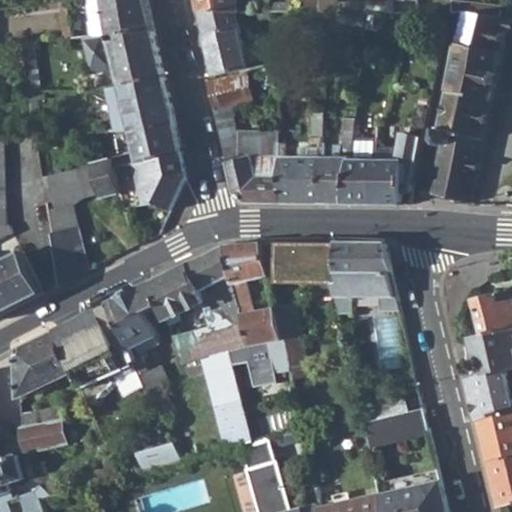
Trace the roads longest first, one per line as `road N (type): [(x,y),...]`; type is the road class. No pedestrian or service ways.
road 1 (residential): [(430,226),(426,293),(474,511)]
road 2 (residential): [(220,225),(0,338)]
road 3 (residential): [(173,0),(220,225)]
road 4 (residential): [(430,226),(220,225)]
